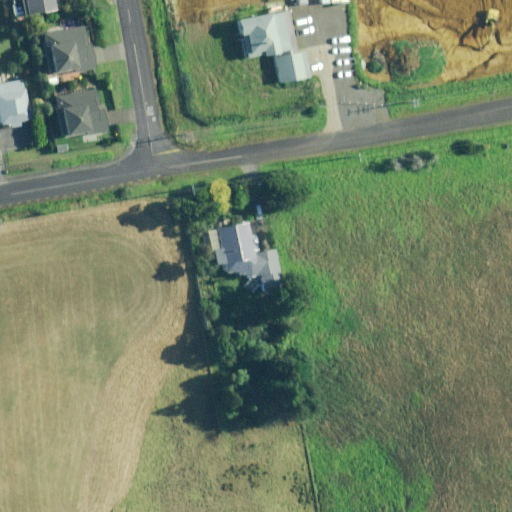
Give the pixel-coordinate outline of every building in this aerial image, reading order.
[(48,0),(10,0),(14,22),(52,16),(48,0)] [(231,74),(260,69),(264,90),(297,84),(292,60),(288,61),(280,18),(222,28),(231,74)] [(76,30),(31,37),(39,83),(84,75),(76,30)] [(14,88),(0,90),(0,130),(19,128),(14,88)] [(87,96),(42,104),(50,146),(95,138),(87,96)] [(266,257),(241,258),(240,229),(203,231),(205,279),(225,278),(223,281),(232,282),(241,282),(246,286),(245,294),(268,294),(266,257)]
